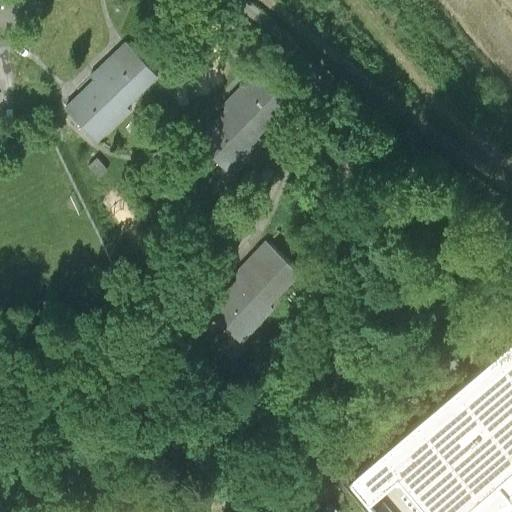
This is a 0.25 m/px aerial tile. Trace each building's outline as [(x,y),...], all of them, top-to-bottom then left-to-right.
[(159,71),(125,37),(89,71),(93,75),(65,103),(98,137),(132,105),(128,101),(159,71)] [(288,100),(254,68),(193,132),(231,168),(263,135),(259,131),(288,100)] [(97,155),(88,163),(99,174),(108,166),(97,155)] [(300,268),(264,234),(203,299),(243,337),(275,303),(271,299),(300,268)] [(430,511),(501,511),(511,503),(511,495),(510,494),(511,491),(511,341),(351,477),(371,500),(400,476),(430,511)]
